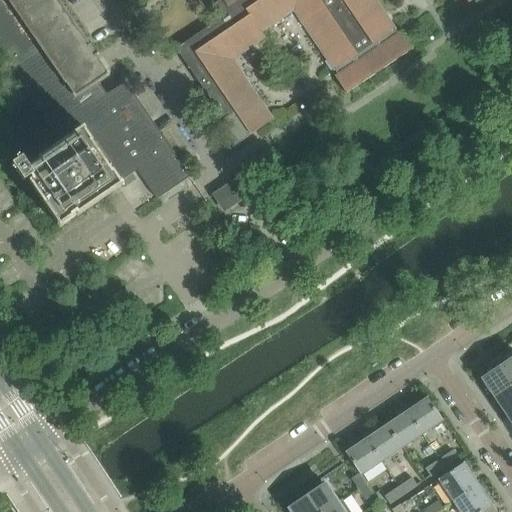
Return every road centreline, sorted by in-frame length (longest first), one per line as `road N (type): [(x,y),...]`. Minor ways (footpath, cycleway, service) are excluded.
road 1 (residential): [(42,436),(511,120)]
road 2 (residential): [(235,488),(431,358)]
road 3 (residential): [(511,476),(431,358)]
road 4 (unknown): [(192,304),(76,381)]
